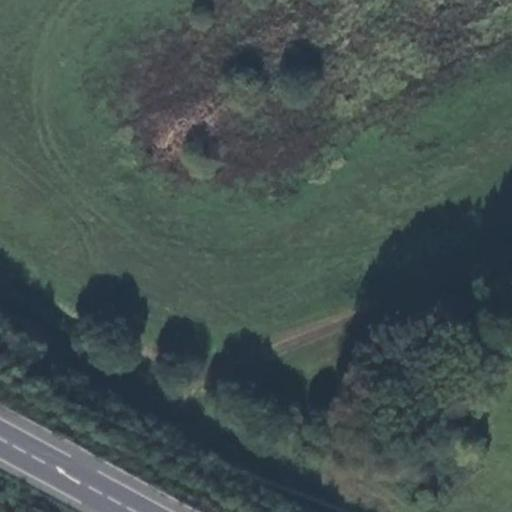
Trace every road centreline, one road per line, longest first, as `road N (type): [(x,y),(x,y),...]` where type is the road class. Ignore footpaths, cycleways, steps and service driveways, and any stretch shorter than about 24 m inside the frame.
road 1 (track): [(511,253),(232,366),(175,409)]
road 2 (track): [(175,409),(0,308)]
road 3 (track): [(345,511),(175,409)]
road 4 (primary): [(0,437),(141,511)]
